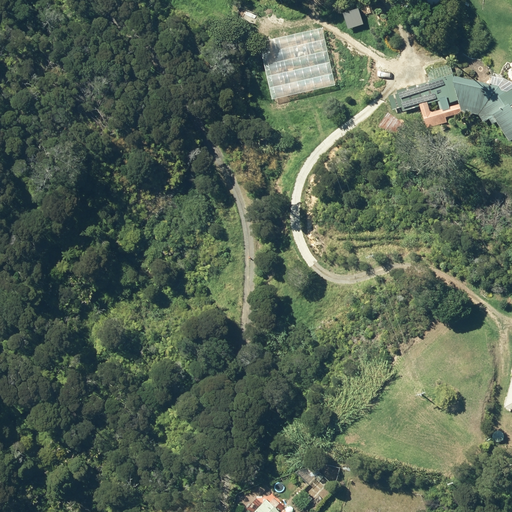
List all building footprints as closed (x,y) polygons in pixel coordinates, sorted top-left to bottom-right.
[(326,14),(347,93),(396,80),(374,1),(326,14)] [(260,42),(275,111),(338,97),(323,29),(260,42)] [(404,112),(427,105),(426,102),(452,93),(450,98),(470,102),(484,122),(495,117),(510,142),(511,140),(511,89),(509,92),(502,90),(499,86),(456,75),(455,77),(454,74),(398,90),(404,112)] [(493,442),(511,444),(511,338),(503,337),(493,442)] [(307,466),(311,475),(320,471),(316,462),(307,466)] [(319,473),(315,478),(320,482),(324,477),(319,473)] [(295,499),(303,507),(312,498),(303,490),(295,499)] [(282,511),(265,497),(251,511),(282,511)]
